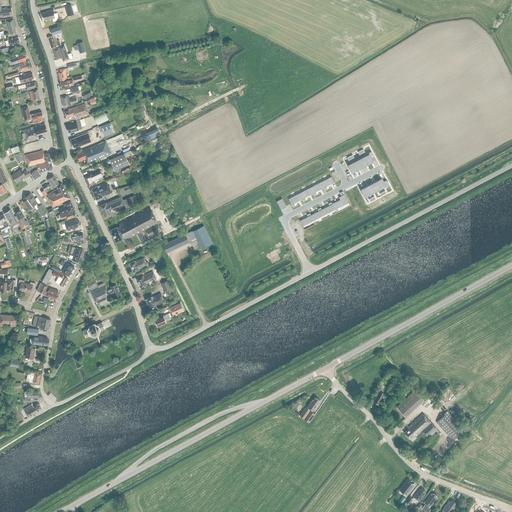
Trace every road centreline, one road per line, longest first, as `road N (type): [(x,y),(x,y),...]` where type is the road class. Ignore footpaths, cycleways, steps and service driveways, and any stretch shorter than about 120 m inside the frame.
road 1 (tertiary): [(61,511),(325,368)]
road 2 (unclassified): [(511,509),(418,472),(325,368)]
road 3 (unclassified): [(310,271),(511,164)]
road 4 (tertiary): [(325,368),(511,266)]
road 5 (unclassified): [(148,347),(71,160)]
road 6 (unclassified): [(148,347),(167,348),(310,271)]
road 7 (residential): [(55,169),(13,0)]
road 8 (tertiary): [(71,160),(32,0)]
road 9 (residential): [(55,316),(86,243),(55,169)]
road 10 (residential): [(310,271),(286,220),(347,185)]
